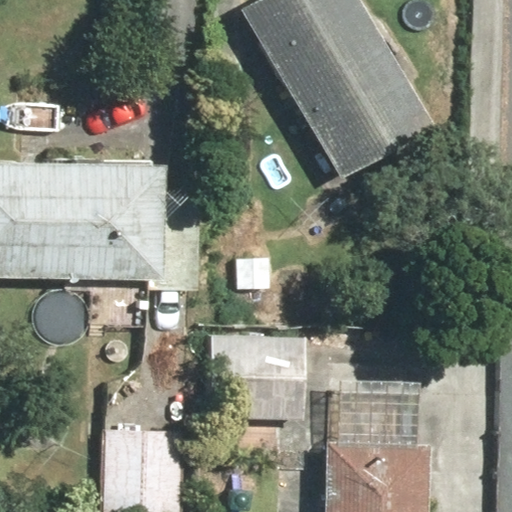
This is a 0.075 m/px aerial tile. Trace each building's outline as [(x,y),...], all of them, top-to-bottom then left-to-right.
[(358,0),(241,0),(232,6),(337,186),(434,130),(358,0)] [(0,157),(0,275),(158,280),(161,161),(0,157)] [(285,454),(288,362),(303,363),(305,333),(290,332),(205,328),(199,451),(285,454)] [(178,511),(180,430),(101,429),(99,511),(178,511)] [(424,511),(427,443),(321,438),(317,511),(424,511)]
